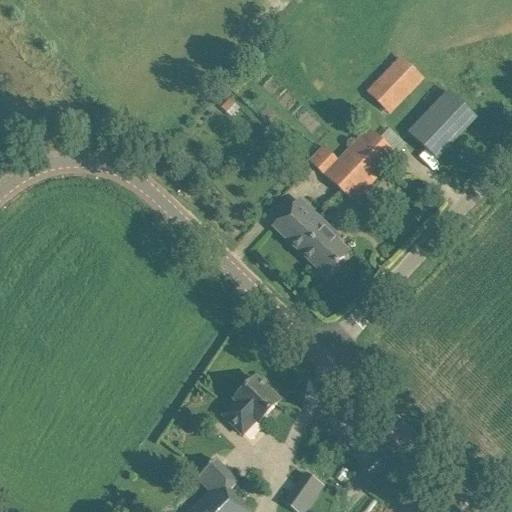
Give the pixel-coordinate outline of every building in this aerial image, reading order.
[(421,80),(422,79),(402,60),(401,61),(405,65),(390,80),(386,76),(369,94),(385,110),(386,110),(385,108),(389,105),(396,97),(401,101),(421,80)] [(408,134),(435,159),(473,119),(447,94),(408,134)] [(309,161),(353,204),(398,158),(368,130),(339,161),(323,146),(309,161)] [(349,254),(328,234),(331,231),(299,202),(274,228),(326,278),(349,254)] [(255,380),(241,395),(236,400),(238,401),(224,416),(244,435),(258,421),(260,423),(265,417),(279,403),(277,401),(279,399),(269,390),(267,392),(255,380)] [(217,460),(191,485),(204,497),(188,511),(241,511),(225,496),(238,483),(217,460)] [(324,511),(344,472),(320,460),(293,511),(324,511)]
